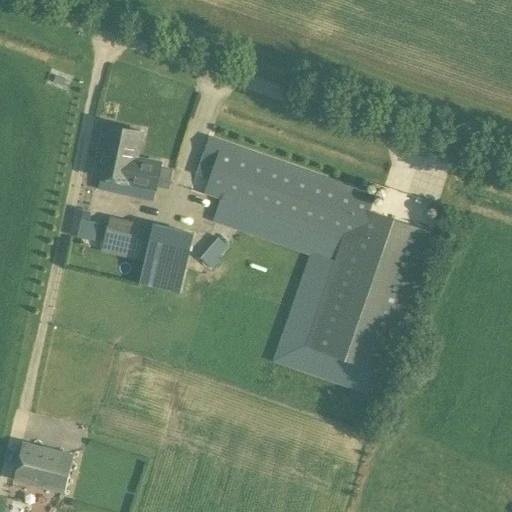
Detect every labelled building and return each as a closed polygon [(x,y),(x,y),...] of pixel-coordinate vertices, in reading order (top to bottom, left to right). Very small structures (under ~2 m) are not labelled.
[(106,126),(96,175),(100,176),(130,182),(129,186),(139,188),(156,191),(162,162),(135,156),(140,133),(106,126)] [(204,151),(218,156),(206,191),(342,238),(305,344),(385,372),(433,232),(369,210),(374,194),(210,137),(204,151)] [(75,208),(74,217),(89,220),(91,211),(75,208)] [(110,217),(101,251),(133,259),(144,262),(145,262),(153,227),(110,217)] [(194,236),(153,227),(145,262),(139,284),(180,294),(194,236)] [(220,236),(205,260),(217,267),(231,243),(220,236)] [(64,493),(74,456),(24,443),(14,480),(64,493)] [(39,511),(41,505),(29,501),(26,511),(39,511)]
